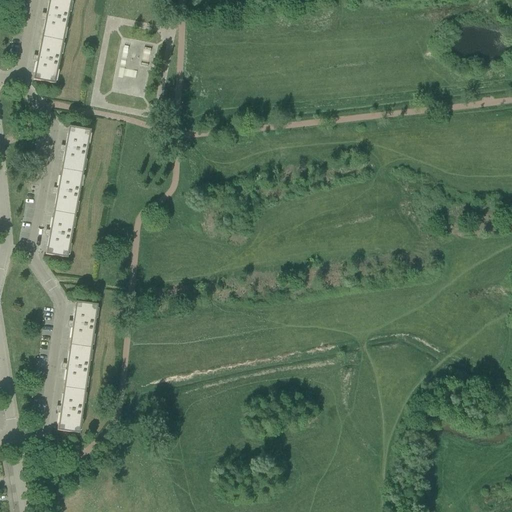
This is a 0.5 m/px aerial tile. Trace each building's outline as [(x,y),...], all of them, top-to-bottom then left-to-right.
[(44,20),(40,38),(61,42),(70,0),(67,0),(48,0),(45,15),(43,14),(42,19),(44,20)] [(61,42),(40,38),(37,57),(34,56),(33,61),(36,62),(32,81),(53,85),(61,42)] [(63,152),(60,170),(81,174),(88,132),(68,128),(64,147),(62,146),(61,151),(63,152)] [(81,174),(60,170),(56,189),(54,188),(53,193),(56,194),(52,213),(73,216),(81,174)] [(73,216),(52,213),(49,231),(46,231),(45,236),(48,236),(44,255),(65,259),(73,216)] [(68,346),(89,349),(95,306),(74,303),(72,322),(69,322),(68,327),(71,327),(68,346)] [(65,369),(62,388),(83,391),(89,349),(68,346),(66,364),(63,364),(62,369),(65,369)] [(83,391),(62,388),(60,407),(57,406),(56,411),(59,412),(56,431),(77,434),(83,391)]
